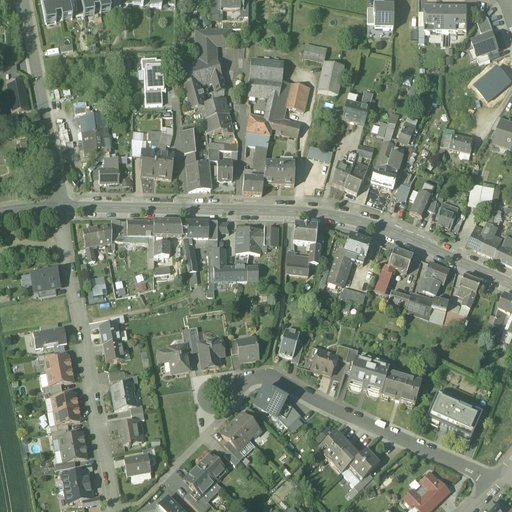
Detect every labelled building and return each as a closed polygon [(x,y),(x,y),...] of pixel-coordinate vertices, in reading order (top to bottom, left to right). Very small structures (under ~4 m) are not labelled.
[(52,6),(51,0),(47,0),(42,1),(41,0),(40,0),(45,26),(46,26),(46,24),(54,22),(55,24),(56,24),(54,17),(60,16),(58,4),(52,6)] [(67,0),(57,0),(58,4),(60,16),(62,23),(63,23),(62,21),(70,19),(71,21),(72,21),(71,14),(76,13),(74,0),(73,0),(74,1),(68,2),(67,0)] [(80,0),(74,0),(76,13),(82,12),(80,0)] [(80,0),(82,12),(84,19),(85,19),(84,17),(93,15),(93,17),(94,17),(93,10),(99,9),(96,0),(80,0)] [(96,0),(99,9),(100,16),(101,16),(101,14),(109,12),(109,14),(110,14),(109,7),(115,6),(113,0),(96,0)] [(150,0),(150,10),(161,10),(161,2),(168,2),(169,2),(168,0),(150,0)] [(218,0),(211,0),(211,21),(219,21),(219,11),(218,11),(218,0)] [(217,0),(218,0),(218,11),(219,11),(240,12),(242,12),(242,0),(217,0)] [(393,8),(374,8),(374,31),(393,31),(393,8)] [(446,12),(425,11),(424,29),(425,35),(446,36),(446,12)] [(467,12),(446,12),(446,36),(467,36),(467,12)] [(488,22),(483,18),(477,26),(481,37),(492,33),(488,22)] [(208,19),(198,20),(199,29),(204,29),(204,31),(209,30),(208,19)] [(230,31),(196,33),(197,61),(184,64),(186,72),(217,63),(214,48),(230,48),(230,31)] [(484,41),(471,46),(477,62),(488,58),(498,54),(495,45),(496,44),(493,35),(483,39),(484,41)] [(326,52),(304,48),(302,60),(323,65),(326,52)] [(477,62),(479,68),(490,64),(488,58),(477,62)] [(156,64),(156,62),(142,62),(141,62),(141,73),(145,73),(145,80),(144,81),(144,96),(161,95),(161,93),(163,93),(163,86),(165,86),(164,63),(156,64)] [(283,66),(251,62),(249,82),(281,86),(282,85),(283,66)] [(217,63),(186,72),(190,86),(190,87),(197,85),(211,81),(221,77),(217,63)] [(343,69),(324,65),(317,94),(337,98),(343,69)] [(474,89),(487,104),(510,85),(497,70),(474,89)] [(221,77),(211,81),(215,94),(225,92),(221,77)] [(249,82),(248,98),(268,100),(264,119),(263,121),(266,122),(266,126),(272,128),(271,132),(279,134),(279,137),(297,141),(300,128),(282,124),(285,110),(303,115),(309,91),(282,85),(281,86),(249,82)] [(22,83),(7,86),(13,116),(27,113),(22,83)] [(197,85),(190,87),(190,86),(185,87),(191,111),(201,110),(201,108),(203,107),(197,85)] [(373,97),(364,94),(360,109),(368,111),(373,97)] [(162,108),(161,95),(144,96),(145,109),(162,108)] [(360,109),(355,107),(357,98),(348,96),(342,122),(364,127),(368,111),(360,109)] [(224,101),(203,107),(201,108),(201,110),(203,123),(228,116),(224,101)] [(203,123),(206,137),(222,134),(223,138),(233,135),(228,116),(203,123)] [(264,119),(250,116),(250,119),(249,119),(246,135),(261,138),(269,139),(271,132),(272,128),(266,126),(266,122),(263,121),(264,119)] [(418,120),(408,116),(405,123),(398,142),(408,146),(418,120)] [(398,119),(391,117),(389,126),(395,127),(398,119)] [(93,119),(79,121),(82,140),(94,138),(107,136),(106,127),(105,125),(103,125),(102,118),(96,118),(93,119)] [(498,121),(491,133),(499,135),(502,126),(503,126),(503,124),(498,121)] [(63,126),(56,127),(61,152),(67,151),(65,144),(69,143),(67,131),(65,131),(63,126)] [(114,126),(106,127),(107,136),(108,136),(108,137),(118,135),(124,135),(124,129),(124,128),(114,129),(114,126)] [(389,126),(385,139),(391,141),(395,127),(389,126)] [(511,129),(503,126),(502,126),(499,135),(495,149),(511,155),(511,152),(511,129)] [(387,129),(380,127),(376,138),(383,140),(387,129)] [(132,128),(124,129),(124,135),(125,135),(125,137),(126,137),(126,140),(131,140),(131,133),(132,133),(132,128)] [(162,135),(148,134),(147,144),(151,144),(150,154),(157,154),(159,147),(159,145),(162,136),(162,135)] [(193,134),(182,135),(184,157),(195,156),(193,134)] [(118,135),(108,137),(109,149),(112,149),(111,146),(112,146),(111,138),(114,138),(114,139),(118,139),(118,135)] [(261,138),(246,135),(245,148),(256,149),(259,150),(261,138)] [(107,136),(94,138),(96,153),(109,151),(109,149),(108,137),(108,136),(107,136)] [(172,138),(162,136),(159,145),(159,147),(166,148),(169,149),(172,138)] [(451,139),(444,137),(441,150),(441,151),(444,151),(448,152),(451,139)] [(94,138),(82,140),(84,158),(96,156),(96,153),(94,138)] [(261,138),(259,150),(256,149),(253,172),(244,172),(243,180),(263,181),(265,165),(266,157),(269,139),(261,138)] [(385,139),(376,168),(386,170),(391,155),(393,147),(389,146),(391,141),(385,139)] [(473,144),(451,139),(448,152),(470,157),(473,144)] [(142,143),(132,142),(132,152),(131,152),(131,159),(140,160),(141,153),(142,143)] [(224,147),(207,145),(208,152),(217,153),(224,153),(224,147)] [(159,147),(157,154),(164,155),(166,148),(159,147)] [(373,152),(358,148),(356,156),(371,160),(373,152)] [(332,155),(310,149),(307,159),(329,165),(332,155)] [(131,159),(131,152),(127,152),(124,152),(116,152),(116,157),(116,160),(118,160),(131,159)] [(217,153),(208,152),(209,163),(208,163),(217,163),(217,153)] [(141,153),(140,160),(140,162),(141,162),(140,178),(154,180),(157,154),(150,154),(141,153)] [(164,155),(157,154),(154,180),(171,182),(174,156),(164,155)] [(356,157),(348,154),(346,161),(345,164),(353,167),(354,166),(356,157)] [(402,158),(391,155),(386,170),(397,173),(402,158)] [(280,165),(265,165),(263,181),(262,188),(294,189),(294,166),(292,166),(293,160),(280,159),(280,165)] [(116,160),(110,160),(110,172),(118,172),(118,160),(116,160)] [(341,160),(339,166),(337,166),(331,186),(344,192),(353,167),(345,164),(346,161),(341,160)] [(231,165),(217,165),(217,183),(231,183),(231,165)] [(208,166),(186,168),(188,194),(210,192),(208,166)] [(354,166),(353,167),(344,192),(356,198),(362,184),(367,171),(354,166)] [(386,170),(376,168),(370,187),(391,193),(394,183),(397,173),(386,170)] [(105,172),(98,172),(99,186),(118,185),(118,172),(110,172),(105,172)] [(411,177),(404,174),(403,178),(399,189),(409,193),(410,186),(412,184),(409,183),(411,177)] [(263,181),(243,180),(242,197),(261,198),(262,188),(263,181)] [(409,193),(399,189),(395,200),(405,203),(409,193)] [(482,190),(479,206),(491,208),(492,199),(493,192),(487,191),(482,190)] [(431,199),(419,194),(409,215),(421,221),(425,212),(430,201),(431,199)] [(436,204),(430,201),(425,212),(433,216),(436,204)] [(458,211),(442,206),(436,228),(449,233),(458,211)] [(499,220),(494,218),(494,220),(493,226),(492,229),(497,231),(501,221),(501,220),(499,220)] [(120,224),(111,223),(111,228),(111,244),(114,244),(123,244),(123,236),(120,236),(120,224)] [(153,224),(127,224),(127,236),(127,239),(153,239),(153,224)] [(179,225),(153,224),(153,239),(154,240),(182,240),(179,225)] [(208,225),(179,225),(182,240),(182,242),(183,242),(186,242),(191,242),(206,243),(208,243),(208,225)] [(217,225),(208,225),(208,243),(217,242),(217,236),(217,225)] [(229,225),(217,225),(217,236),(228,236),(229,225)] [(316,229),(294,227),(293,246),(310,248),(314,248),(315,248),(316,239),(316,229)] [(492,229),(487,227),(481,239),(486,242),(491,231),(492,229)] [(111,228),(102,230),(105,247),(111,246),(111,244),(111,228)] [(102,230),(82,233),(85,251),(92,250),(105,247),(102,230)] [(491,231),(486,242),(491,244),(496,233),(491,231)] [(249,232),(236,232),(236,256),(235,270),(246,269),(249,257),(249,232)] [(260,233),(249,232),(249,257),(260,257),(260,254),(266,254),(266,248),(275,248),(275,250),(276,250),(276,240),(276,236),(260,236),(260,233)] [(481,239),(473,236),(467,250),(480,256),(486,242),(481,239)] [(370,245),(349,238),(343,255),(343,256),(352,259),(364,263),(370,245)] [(323,239),(316,239),(315,248),(320,248),(319,249),(322,249),(323,239)] [(511,248),(511,242),(507,240),(502,251),(511,255),(511,248)] [(191,242),(186,242),(183,242),(186,262),(188,275),(196,274),(194,261),(191,242)] [(217,253),(217,242),(208,243),(206,243),(206,258),(207,258),(208,294),(206,294),(206,300),(213,300),(212,253),(217,253)] [(486,242),(480,256),(494,262),(500,248),(491,244),(486,242)] [(168,246),(153,246),(153,251),(153,260),(168,259),(168,246)] [(320,248),(315,248),(314,248),(310,248),(308,266),(318,267),(319,249),(320,248)] [(92,250),(85,251),(88,265),(95,264),(92,250)] [(511,255),(502,251),(497,263),(511,270),(511,255)] [(217,253),(212,253),(213,271),(225,270),(224,252),(217,253)] [(337,253),(327,285),(341,290),(350,264),(352,259),(343,256),(343,255),(337,253)] [(412,259),(393,253),(387,269),(387,270),(393,272),(406,277),(412,259)] [(294,255),(287,254),(286,267),(293,268),(294,256),(294,255)] [(364,263),(352,259),(350,264),(362,268),(364,263)] [(449,273),(429,265),(423,281),(439,287),(443,289),(449,273)] [(293,268),(286,267),(286,277),(307,279),(308,269),(293,268)] [(384,268),(374,294),(387,299),(388,296),(385,295),(393,272),(387,270),(387,269),(384,268)] [(169,269),(153,271),(154,278),(162,277),(167,277),(170,277),(170,273),(169,269)] [(257,269),(246,270),(246,284),(257,283),(257,269)] [(225,270),(213,271),(213,285),(246,284),(246,270),(225,270)] [(55,291),(59,291),(56,274),(31,279),(34,295),(37,295),(55,291)] [(480,286),(464,279),(456,296),(465,300),(461,309),(469,312),(480,286)] [(439,287),(423,281),(417,294),(434,300),(439,287)] [(138,292),(146,289),(144,284),(136,287),(138,292)] [(55,291),(37,295),(38,300),(56,297),(55,291)] [(365,297),(343,291),(340,302),(362,308),(365,297)] [(409,300),(391,294),(388,304),(407,310),(409,300)] [(511,300),(505,297),(498,313),(505,316),(509,318),(510,318),(511,312),(511,300)] [(447,306),(432,303),(430,313),(445,317),(445,314),(447,306)] [(498,313),(493,328),(499,331),(505,316),(498,313)] [(465,320),(445,314),(445,317),(442,326),(460,331),(465,320)] [(123,318),(110,320),(111,328),(117,327),(118,327),(124,326),(123,318)] [(59,349),(67,348),(64,331),(59,332),(58,327),(40,330),(41,335),(33,336),(36,353),(43,352),(43,349),(58,346),(59,349)] [(111,328),(100,330),(103,347),(121,344),(118,327),(117,327),(111,328)] [(196,331),(189,332),(193,356),(199,355),(198,346),(199,346),(196,331)] [(189,332),(182,333),(184,348),(185,348),(186,357),(193,356),(189,332)] [(290,333),(285,332),(283,337),(280,339),(282,342),(278,357),(292,361),(297,346),(300,344),(298,341),(299,336),(294,335),(293,332),(290,333)] [(237,346),(236,346),(238,357),(240,365),(252,363),(251,359),(258,358),(255,341),(247,342),(247,344),(237,346)] [(199,346),(198,346),(199,355),(202,372),(219,369),(217,360),(223,359),(221,342),(199,346)] [(236,342),(229,343),(231,358),(238,357),(236,346),(237,346),(236,342)] [(121,344),(103,347),(107,366),(124,363),(121,344)] [(297,346),(292,361),(291,364),(298,366),(302,349),(300,344),(297,346)] [(184,348),(166,351),(167,353),(157,355),(158,365),(168,364),(170,377),(188,375),(186,357),(185,348),(184,348)] [(349,351),(338,348),(335,359),(338,360),(337,363),(345,365),(349,351)] [(358,354),(352,352),(348,365),(353,367),(355,362),(358,354)] [(335,359),(318,354),(317,359),(314,360),(310,373),(321,377),(322,376),(330,378),(332,373),(334,371),(337,363),(338,360),(335,359)] [(55,355),(37,359),(38,365),(44,364),(56,361),(55,355)] [(56,361),(44,364),(46,376),(71,372),(68,359),(56,361)] [(355,362),(353,367),(348,385),(362,389),(361,391),(367,392),(367,390),(381,394),(387,375),(388,372),(355,362)] [(71,372),(46,376),(49,389),(60,387),(73,385),(71,372)] [(124,374),(108,377),(109,383),(119,382),(125,381),(124,374)] [(421,386),(387,375),(381,394),(380,398),(414,409),(421,386)] [(125,381),(119,382),(120,388),(132,385),(132,386),(137,385),(136,379),(125,381)] [(120,388),(110,389),(115,414),(130,411),(135,410),(134,410),(132,394),(134,393),(132,386),(132,385),(120,388)] [(49,389),(43,390),(44,396),(61,393),(60,387),(49,389)] [(254,407),(277,420),(286,404),(287,403),(264,390),(254,407)] [(61,393),(44,396),(45,402),(51,401),(62,399),(61,393)] [(481,416),(436,396),(425,421),(470,441),(481,416)] [(62,399),(51,401),(53,415),(78,410),(75,397),(62,399)] [(290,407),(286,404),(277,420),(288,432),(301,419),(290,407)] [(142,408),(134,410),(135,410),(130,411),(131,417),(143,415),(142,408)] [(78,410),(53,415),(55,428),(67,426),(80,424),(78,410)] [(143,415),(131,417),(132,424),(138,423),(144,422),(143,415)] [(261,434),(242,416),(232,426),(249,443),(253,439),(254,440),(261,434)] [(132,424),(117,426),(119,436),(122,435),(124,448),(128,447),(128,448),(131,447),(131,446),(139,445),(137,433),(140,432),(138,423),(132,424)] [(55,428),(50,430),(51,435),(65,433),(68,432),(67,426),(55,428)] [(249,443),(232,426),(221,437),(228,444),(238,454),(238,453),(249,443)] [(65,433),(51,435),(52,441),(58,440),(66,439),(65,433)] [(359,459),(335,435),(328,442),(318,452),(341,476),(349,469),(359,459)] [(66,439),(58,440),(60,453),(84,449),(82,436),(66,439)] [(238,454),(228,444),(224,448),(228,452),(239,464),(244,459),(238,453),(238,454)] [(84,449),(60,453),(62,465),(62,466),(74,464),(87,461),(84,449)] [(154,450),(143,452),(144,458),(147,458),(156,457),(154,450)] [(239,464),(228,452),(223,457),(234,469),(239,464)] [(359,459),(349,469),(362,483),(369,477),(380,467),(366,452),(359,459)] [(225,473),(209,457),(198,468),(213,484),(225,473)] [(144,458),(124,462),(127,479),(150,475),(147,458),(144,458)] [(74,464),(62,466),(62,465),(56,467),(57,473),(75,470),(74,464)] [(75,470),(76,475),(87,473),(87,474),(89,473),(88,467),(75,470)] [(213,484),(198,468),(184,483),(193,492),(201,500),(201,499),(206,495),(211,500),(221,491),(213,484)] [(362,483),(349,469),(341,476),(351,486),(350,487),(353,491),(362,483)] [(76,475),(63,478),(64,484),(63,484),(65,500),(67,499),(68,505),(82,503),(92,501),(91,493),(87,494),(85,482),(88,481),(87,474),(87,473),(76,475)] [(369,477),(362,483),(353,491),(358,496),(372,481),(369,477)] [(427,495),(413,508),(416,511),(432,511),(450,495),(438,484),(437,485),(429,477),(419,487),(427,495)] [(201,500),(193,492),(188,496),(203,511),(204,511),(210,507),(201,499),(201,500)] [(203,511),(188,496),(184,500),(195,511),(203,511)] [(92,501),(82,503),(83,509),(97,506),(96,500),(92,501)] [(179,511),(167,500),(159,508),(161,511),(179,511)]
